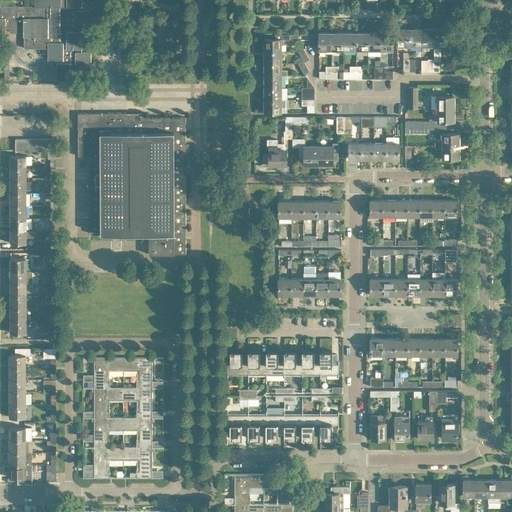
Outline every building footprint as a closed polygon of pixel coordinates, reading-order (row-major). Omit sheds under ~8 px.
[(10,28),(10,32),(24,32),(24,48),(48,47),(48,58),(57,58),(57,79),(72,79),(72,68),(91,68),(91,51),(82,51),(82,26),(91,26),(91,15),(96,15),(96,20),(107,20),(107,15),(109,15),(109,0),(35,0),(35,5),(21,5),(21,15),(17,15),(17,19),(10,19),(10,28)] [(17,15),(21,15),(21,5),(0,5),(0,33),(5,34),(5,28),(10,28),(10,19),(17,19),(17,15)] [(404,45),(409,45),(409,28),(397,28),(397,47),(404,47),(404,45)] [(422,28),(409,28),(409,45),(422,45),(422,28)] [(434,28),(422,28),(422,45),(434,45),(434,28)] [(434,28),(434,45),(434,58),(434,71),(440,71),(440,60),(441,60),(441,47),(446,47),(446,28),(434,28)] [(326,51),(326,49),(333,49),(333,32),(319,32),(319,51),(326,51)] [(345,32),(333,32),(333,49),(344,49),(345,32)] [(345,32),(344,49),(356,49),(357,32),(345,32)] [(357,32),(356,49),(369,49),(369,32),(357,32)] [(369,49),(381,49),(381,32),(369,32),(369,49)] [(393,32),(381,32),(381,49),(388,49),(388,51),(393,51),(393,32)] [(264,50),(282,50),(286,50),(286,44),(284,44),(284,39),(290,39),(290,38),(297,38),(297,34),(275,34),(275,38),(264,38),(264,50)] [(301,55),(296,58),(298,62),(299,62),(304,59),(305,61),(309,58),(303,47),(298,50),(301,55)] [(264,50),(264,62),(282,62),(282,50),(264,50)] [(434,71),(434,58),(427,58),(427,60),(422,60),(421,73),(426,73),(428,71),(434,71)] [(309,70),(304,61),(305,61),(304,59),(299,62),(298,62),(304,73),(309,70)] [(264,75),(282,75),(287,75),(287,69),(282,69),(282,62),(264,62),(264,75)] [(319,78),(333,78),(333,65),(326,66),(326,73),(319,73),(319,78)] [(350,71),(344,71),(344,74),(344,78),(356,78),(356,65),(350,65),(350,71)] [(386,66),(381,66),(380,78),(393,78),(393,70),(386,70),(386,66)] [(282,87),(282,75),(264,75),(264,87),(282,87)] [(307,87),(302,87),(302,93),(314,93),(314,87),(307,76),(307,87)] [(418,108),(418,86),(409,86),(409,108),(418,108)] [(282,87),(264,87),(264,99),(282,99),(282,87)] [(431,95),(431,108),(438,108),(438,107),(454,107),(454,95),(435,95),(431,95)] [(282,105),(282,99),(264,99),(264,112),(284,112),(284,105),(282,105)] [(314,112),(314,99),(302,99),(302,105),(307,105),(307,112),(314,112)] [(424,120),(405,120),(405,126),(424,126),(435,126),(436,126),(445,126),(445,120),(446,120),(454,120),(454,107),(438,107),(438,108),(438,113),(436,113),(436,115),(435,115),(435,120),(424,120)] [(90,155),(90,233),(149,233),(149,254),(174,254),(174,253),(186,253),(186,170),(189,170),(189,144),(186,144),(185,117),(143,117),(143,115),(126,115),(126,112),(78,112),(78,156),(90,155)] [(310,123),(310,115),(293,115),(293,123),(310,123)] [(345,132),(345,116),(337,116),(337,132),(345,132)] [(374,126),(374,116),(361,116),(361,120),(361,126),(374,126)] [(374,126),(386,125),(386,120),(386,116),(374,116),(374,126)] [(435,132),(435,145),(443,145),(443,144),(459,144),(459,132),(449,132),(446,132),(445,132),(445,126),(436,126),(435,126),(435,132)] [(304,159),(304,164),(320,164),(320,145),(305,145),(305,138),(293,138),(293,146),(299,146),(299,159),(304,159)] [(269,164),(286,164),(286,149),(285,149),(285,144),(277,144),(277,139),(267,139),(267,146),(269,146),(269,164)] [(349,142),(349,158),(361,158),(361,142),(349,142)] [(374,158),(374,142),(361,142),(361,158),(374,158)] [(374,142),(374,158),(386,158),(386,142),(374,142)] [(399,158),(399,142),(386,142),(386,158),(399,158)] [(333,145),(320,145),(320,164),(333,164),(333,159),(338,159),(338,143),(333,143),(333,145)] [(443,151),(440,151),(440,157),(459,157),(459,144),(443,144),(443,145),(443,151)] [(10,155),(10,168),(26,168),(26,155),(10,155)] [(10,168),(10,180),(26,180),(26,168),(10,168)] [(46,180),(50,180),(50,171),(46,171),(46,174),(43,174),(43,176),(32,177),(32,180),(46,180)] [(10,192),(26,192),(26,180),(10,180),(10,192)] [(26,205),(26,192),(10,192),(10,205),(26,205)] [(370,199),(370,215),(383,215),(383,199),(370,199)] [(383,199),(383,215),(395,215),(395,199),(383,199)] [(408,199),(395,199),(395,215),(408,215),(408,199)] [(408,199),(408,215),(420,215),(420,199),(408,199)] [(420,199),(420,215),(432,215),(432,199),(420,199)] [(432,199),(432,215),(445,215),(445,199),(432,199)] [(458,199),(445,199),(445,215),(458,215),(458,199)] [(279,200),(279,216),(291,216),(291,200),(279,200)] [(304,200),(291,200),(291,216),(304,216),(304,200)] [(316,200),(304,200),(304,216),(316,216),(316,200)] [(328,200),(316,200),(316,216),(328,216),(328,200)] [(341,216),(341,200),(328,200),(328,216),(341,216)] [(26,205),(10,205),(10,217),(26,217),(26,205)] [(26,217),(10,217),(10,230),(26,230),(26,217)] [(38,217),(39,230),(41,230),(51,230),(51,217),(38,217)] [(10,242),(27,242),(26,230),(10,230),(10,242)] [(41,230),(41,237),(46,237),(46,239),(37,239),(37,248),(51,248),(51,230),(41,230)] [(328,234),(328,240),(328,245),(341,245),(341,234),(328,234)] [(316,235),(304,235),(304,240),(304,245),(316,245),(316,240),(316,235)] [(282,249),(282,254),(287,254),(287,260),(291,260),(291,254),(291,249),(282,249)] [(445,249),(445,261),(458,261),(458,249),(445,249)] [(26,257),(10,257),(10,270),(26,270),(26,257)] [(32,283),(32,270),(26,270),(10,270),(10,283),(27,283),(32,283)] [(312,294),(316,294),(316,278),(316,272),(304,272),(304,278),(304,294),(304,296),(312,296),(312,294)] [(420,272),(408,272),(408,278),(408,294),(420,294),(420,278),(420,272)] [(278,294),(291,294),(291,278),(279,278),(278,294)] [(291,278),(291,294),(304,294),(304,278),(291,278)] [(316,278),(316,294),(317,294),(317,296),(324,296),(324,294),(329,294),(329,278),(316,278)] [(341,294),(341,278),(329,278),(329,294),(341,294)] [(370,294),(383,294),(383,278),(370,278),(370,294)] [(383,278),(383,294),(395,294),(395,278),(383,278)] [(408,278),(395,278),(395,294),(408,294),(408,278)] [(432,278),(420,278),(420,294),(432,294),(432,278)] [(432,294),(445,294),(445,278),(432,278),(432,294)] [(458,294),(458,278),(445,278),(445,294),(458,294)] [(10,283),(10,295),(27,295),(27,283),(10,283)] [(27,295),(10,295),(10,307),(27,307),(27,295)] [(34,319),(34,308),(27,307),(10,307),(10,320),(27,320),(27,319),(34,319)] [(27,332),(27,322),(27,320),(10,320),(10,332),(27,332)] [(370,338),(370,354),(383,354),(383,338),(370,338)] [(395,354),(395,338),(383,338),(383,354),(395,354)] [(408,338),(395,338),(395,354),(408,354),(408,338)] [(420,338),(408,338),(408,354),(420,354),(420,338)] [(420,338),(420,354),(433,354),(433,338),(420,338)] [(445,338),(433,338),(433,354),(445,354),(445,338)] [(458,354),(458,338),(445,338),(445,354),(458,354)] [(10,354),(10,366),(26,366),(26,354),(30,354),(30,347),(15,347),(15,354),(10,354)] [(44,357),(51,357),(51,366),(56,366),(56,348),(44,348),(44,357)] [(248,373),(248,377),(248,364),(242,364),(242,350),(230,350),(230,364),(228,364),(228,362),(227,362),(227,377),(228,377),(228,373),(248,373)] [(260,350),(248,350),(248,364),(248,377),(249,377),(249,373),(266,373),(266,377),(266,364),(260,364),(260,350)] [(266,364),(266,377),(267,377),(267,373),(284,373),(284,377),(284,364),(278,364),(278,350),(266,350),(266,364)] [(284,364),(284,377),(285,377),(285,373),(302,373),(302,377),(302,364),(296,364),(296,350),(284,350),(284,364)] [(314,350),(302,350),(302,364),(302,377),(303,377),(303,373),(320,373),(320,377),(320,364),(314,364),(314,350)] [(320,364),(320,377),(321,377),(321,373),(338,373),(338,377),(339,377),(339,360),(338,360),(338,364),(332,364),(332,350),(320,350),(320,364)] [(107,369),(123,369),(123,357),(83,357),(83,358),(94,358),(94,387),(83,387),(110,387),(110,379),(107,379),(107,369)] [(163,357),(123,357),(123,369),(139,369),(139,379),(137,379),(137,387),(163,387),(152,387),(152,358),(163,358),(163,357)] [(10,366),(10,379),(26,379),(26,366),(10,366)] [(455,375),(448,375),(448,379),(445,379),(445,386),(457,386),(458,379),(455,379),(455,375)] [(398,381),(398,386),(408,386),(408,381),(407,381),(407,376),(401,376),(401,381),(398,381)] [(383,386),(383,381),(383,377),(370,377),(370,379),(370,386),(383,386)] [(26,391),(26,379),(10,379),(10,391),(26,391)] [(51,379),(44,379),(44,391),(56,391),(56,379),(51,379)] [(107,399),(123,399),(123,387),(110,387),(83,387),(94,387),(94,417),(83,417),(110,417),(110,409),(107,409),(107,399)] [(137,387),(123,387),(123,399),(139,399),(139,409),(136,409),(136,417),(163,417),(152,417),(152,387),(163,387),(137,387)] [(391,390),(391,396),(391,410),(399,410),(399,390),(391,390)] [(437,390),(429,390),(429,410),(431,410),(437,410),(437,403),(437,390)] [(457,390),(437,390),(437,403),(446,403),(446,396),(457,396),(457,390)] [(26,391),(10,391),(10,404),(26,404),(26,391)] [(10,417),(26,417),(26,404),(10,404),(10,417)] [(47,415),(47,421),(56,421),(56,404),(51,404),(51,415),(47,415)] [(242,438),(242,423),(248,423),(248,410),(248,414),(228,414),(228,410),(227,410),(227,426),(228,426),(228,424),(230,424),(230,438),(242,438)] [(260,423),(266,423),(266,410),(266,414),(249,414),(249,410),(248,410),(248,423),(248,438),(260,438),(260,423)] [(278,438),(278,423),(284,423),(284,410),(284,414),(267,414),(267,410),(266,410),(266,423),(266,438),(278,438)] [(296,438),(296,423),(302,423),(302,410),(302,414),(285,414),(285,410),(284,410),(284,423),(284,438),(296,438)] [(314,423),(320,423),(320,410),(320,414),(303,414),(303,410),(302,410),(302,423),(302,438),(314,438),(314,423)] [(320,410),(320,423),(320,438),(332,438),(332,424),(338,424),(338,427),(339,427),(339,410),(338,410),(338,414),(321,414),(321,410),(320,410)] [(385,438),(385,428),(385,421),(378,421),(378,414),(370,414),(370,425),(371,425),(371,438),(385,438)] [(458,438),(458,418),(457,418),(457,414),(443,414),(443,418),(443,438),(458,438)] [(395,438),(409,438),(409,415),(395,415),(395,438)] [(426,420),(418,420),(418,433),(418,435),(418,438),(433,438),(433,415),(426,415),(426,420)] [(107,429),(123,429),(123,417),(110,417),(83,417),(94,417),(94,446),(83,446),(83,447),(110,447),(110,446),(110,439),(107,439),(107,429)] [(136,417),(123,417),(123,429),(139,429),(139,439),(136,439),(136,446),(136,447),(163,447),(163,446),(152,446),(152,417),(163,417),(136,417)] [(26,427),(10,427),(10,439),(26,439),(26,427)] [(10,452),(26,451),(26,439),(10,439),(10,452)] [(107,458),(123,458),(123,446),(110,446),(110,447),(83,447),(94,447),(94,470),(84,470),(84,476),(83,476),(83,477),(110,477),(110,468),(107,468),(107,458)] [(136,447),(136,446),(123,446),(123,458),(139,458),(139,468),(136,468),(136,472),(130,472),(130,477),(163,477),(163,476),(152,476),(152,447),(163,447),(136,447)] [(26,451),(10,452),(10,464),(32,464),(32,451),(26,451)] [(32,483),(32,464),(10,464),(10,477),(18,477),(18,483),(32,483)] [(46,464),(46,483),(56,483),(56,480),(56,473),(56,464),(51,464),(46,464)] [(225,503),(250,504),(250,503),(250,495),(248,495),(248,485),(264,485),(264,473),(225,473),(225,474),(235,474),(235,503),(225,503)] [(277,503),(277,504),(303,504),(303,503),(293,503),(293,474),(303,474),(303,473),(264,473),(264,485),(279,485),(279,495),(277,495),(277,503)] [(507,498),(507,503),(511,502),(511,478),(500,479),(500,495),(500,498),(507,498)] [(463,479),(463,495),(475,495),(475,479),(463,479)] [(475,495),(488,495),(487,479),(475,479),(475,495)] [(488,502),(500,502),(500,498),(500,495),(500,479),(487,479),(488,495),(488,502)] [(431,483),(416,483),(416,499),(417,499),(417,505),(423,505),(423,499),(431,499),(431,483)] [(451,508),(450,511),(459,511),(459,504),(454,504),(454,483),(447,483),(447,484),(440,484),(440,503),(446,503),(446,508),(451,508)] [(390,485),(390,505),(378,505),(378,511),(396,511),(397,505),(406,505),(406,485),(390,485)] [(331,492),(325,492),(325,507),(344,507),(343,492),(350,492),(350,486),(335,486),(335,489),(331,489),(331,492)] [(357,507),(360,507),(369,507),(368,492),(361,492),(361,496),(357,496),(357,507)] [(263,511),(264,503),(250,503),(250,504),(225,503),(225,504),(235,504),(234,511),(263,511)] [(303,504),(277,504),(277,503),(264,503),(263,511),(292,511),(293,504),(303,504)]
